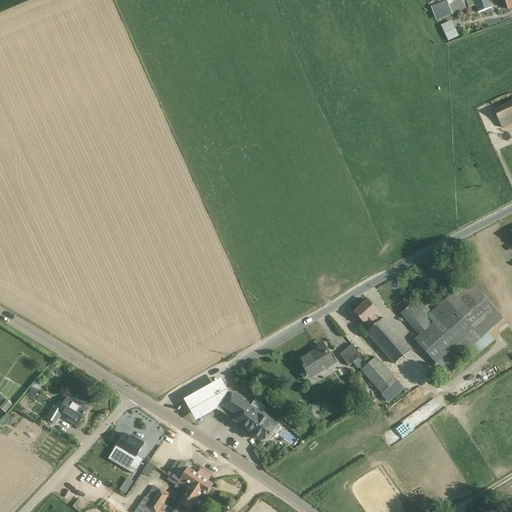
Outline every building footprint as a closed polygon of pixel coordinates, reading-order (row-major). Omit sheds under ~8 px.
[(466,0),(457,0),(448,4),(453,15),(470,8),(466,0)] [(487,0),(472,0),(478,13),(491,8),(487,0)] [(447,41),(458,36),(451,20),(440,25),(447,41)] [(511,101),(494,110),(502,128),(511,123),(511,101)] [(503,319),(468,280),(445,299),(480,339),(487,332),(503,319)] [(445,299),(427,316),(427,317),(433,324),(419,336),(414,340),(442,372),(465,352),(480,339),(445,299)] [(368,300),(354,312),(364,323),(373,315),(377,312),(368,300)] [(414,302),(400,314),(414,329),(427,317),(427,316),(421,310),(417,305),(414,302)] [(426,306),(422,302),(417,305),(421,310),(426,306)] [(412,350),(383,318),(379,322),(373,315),(364,323),(370,329),(366,332),(394,364),(412,350)] [(427,317),(414,329),(419,336),(433,324),(427,317)] [(480,339),(465,352),(471,359),(494,340),(487,332),(480,339)] [(352,345),(339,355),(348,367),(361,357),(352,345)] [(325,346),(299,361),(307,374),(316,368),(319,373),(335,364),(325,346)] [(375,357),(361,371),(371,383),(386,369),(375,357)] [(386,369),(371,383),(382,394),(397,381),(386,369)] [(220,379),(184,400),(195,421),(216,409),(228,392),(220,379)] [(382,394),(380,396),(390,408),(408,394),(397,381),(382,394)] [(242,398),(236,394),(231,395),(220,412),(227,417),(227,420),(232,423),(235,422),(252,433),(252,436),(259,441),(268,439),(277,426),(262,416),(243,403),(242,398)] [(76,426),(86,410),(67,398),(64,404),(58,400),(54,406),(53,405),(45,418),(56,425),(63,412),(70,416),(67,420),(76,426)] [(7,402),(0,409),(5,413),(12,406),(7,402)] [(280,421),(267,409),(262,416),(277,426),(280,421)] [(117,445),(108,460),(134,475),(143,459),(136,456),(143,444),(124,433),(117,445)] [(171,469),(166,476),(168,478),(167,480),(185,492),(178,502),(179,502),(190,509),(201,494),(201,493),(201,494),(206,496),(214,485),(206,480),(209,475),(204,472),(201,477),(187,468),(181,463),(175,472),(171,469)] [(129,488),(123,484),(119,490),(125,494),(129,488)] [(194,511),(190,509),(179,502),(173,511),(158,511),(169,496),(159,489),(159,490),(153,486),(146,497),(148,498),(138,511),(194,511)]
